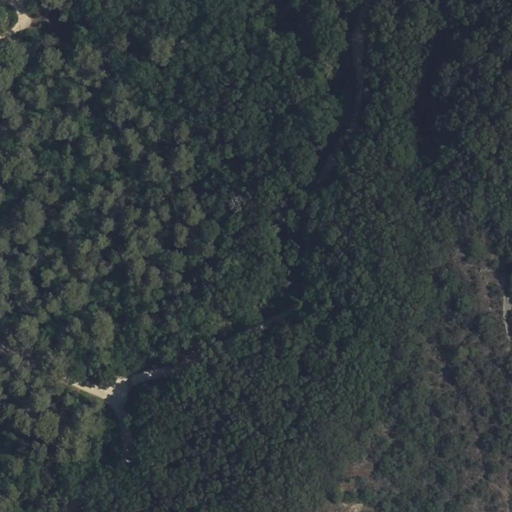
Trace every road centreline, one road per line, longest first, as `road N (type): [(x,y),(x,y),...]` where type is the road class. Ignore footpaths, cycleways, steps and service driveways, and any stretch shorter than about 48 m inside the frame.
road 1 (track): [(115,391),(231,335),(301,283),(315,205),(351,106),(370,0)]
road 2 (track): [(54,511),(88,491),(122,454),(127,434),(115,391)]
road 3 (track): [(115,391),(90,390),(0,352)]
